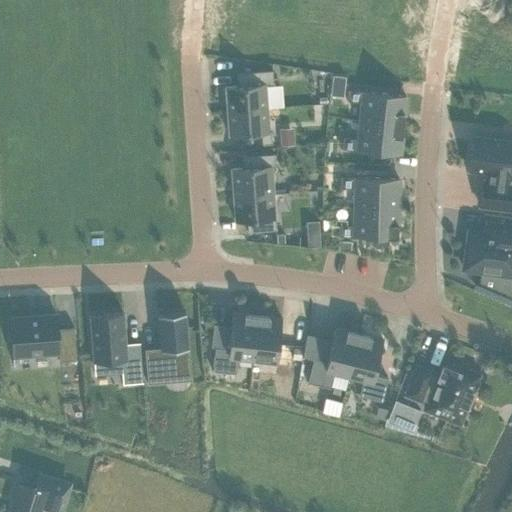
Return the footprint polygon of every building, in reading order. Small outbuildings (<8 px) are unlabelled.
[(230,0),(231,3),(230,13),(266,15),(267,0),(230,0)] [(382,3),(377,31),(415,38),(420,11),(382,3)] [(228,30),(228,37),(264,41),(266,15),(230,13),(229,22),(228,30)] [(377,31),(371,59),(409,66),(415,38),(377,31)] [(226,110),(267,107),(265,84),(272,83),(272,70),(236,72),(237,86),(225,86),(226,110)] [(359,122),(402,126),(405,98),(346,93),(345,102),(361,104),(359,122)] [(268,130),(267,107),(226,110),(228,134),(260,132),(261,144),(271,143),(270,130),(268,130)] [(399,154),(402,126),(359,122),(357,141),(342,139),(341,149),(399,154)] [(293,133),(280,134),(280,145),(294,144),(293,133)] [(511,140),(471,135),(466,172),(485,174),(484,179),(481,178),(477,208),(511,212),(511,140)] [(231,169),(232,194),(273,191),(271,167),(275,166),(274,154),(242,156),(243,168),(231,169)] [(397,209),(398,181),(339,180),(339,189),(355,190),(355,208),(397,209)] [(275,229),(273,191),(232,194),(234,220),(246,219),(247,231),(275,229)] [(396,237),(397,209),(355,208),(354,227),(338,226),(338,236),(396,237)] [(511,225),(487,222),(486,229),(481,233),(468,231),(463,269),(511,275),(511,225)] [(284,234),(276,234),(276,243),(284,243),(284,234)] [(338,241),(338,250),(350,250),(351,241),(338,241)] [(495,278),(479,276),(477,291),(492,297),(495,278)] [(184,309),(156,311),(159,345),(144,347),(147,381),(164,380),(163,370),(189,368),(184,309)] [(122,312),(89,314),(93,362),(120,360),(122,384),(142,382),(139,342),(125,344),(122,312)] [(237,355),(252,357),(256,315),(232,313),(228,348),(214,347),(212,370),(235,373),(237,355)] [(277,359),(281,318),(256,315),(252,357),(277,359)] [(57,316),(9,320),(12,354),(58,350),(59,361),(76,360),(73,327),(58,328),(57,316)] [(320,366),(343,372),(352,331),(329,326),(320,366)] [(358,333),(348,374),(362,377),(358,395),(381,401),(387,377),(374,374),(382,339),(358,333)] [(452,404),(464,409),(479,373),(456,363),(454,369),(442,365),(437,377),(431,374),(432,372),(417,366),(406,394),(420,400),(422,395),(429,398),(425,406),(447,415),(452,404)] [(377,406),(374,416),(385,419),(387,408),(377,406)] [(13,497),(8,511),(42,511),(44,507),(60,511),(70,482),(37,472),(32,489),(15,484),(11,497),(13,497)]
